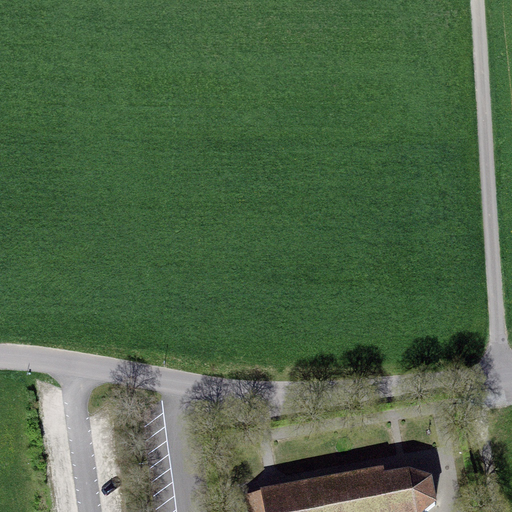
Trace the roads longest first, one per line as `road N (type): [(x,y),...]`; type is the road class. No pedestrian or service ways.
road 1 (residential): [(511,377),(279,395),(0,358)]
road 2 (track): [(499,378),(474,0)]
